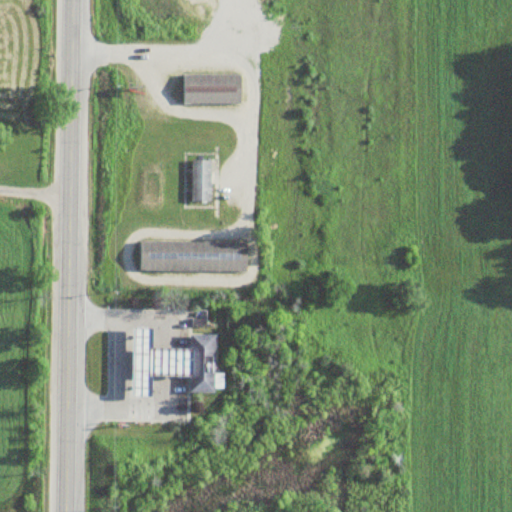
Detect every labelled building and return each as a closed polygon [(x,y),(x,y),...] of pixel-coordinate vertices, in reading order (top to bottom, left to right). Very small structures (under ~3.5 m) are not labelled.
[(181,105),(238,105),(238,75),(181,75),(181,105)] [(208,203),(208,161),(189,161),(189,203),(208,203)] [(243,243),(137,243),(137,273),(243,273),(243,243)] [(189,347),(149,347),(149,326),(128,326),(127,396),(148,397),(148,374),(189,375),(189,347)] [(186,333),(186,391),(211,391),(212,333),(186,333)]
